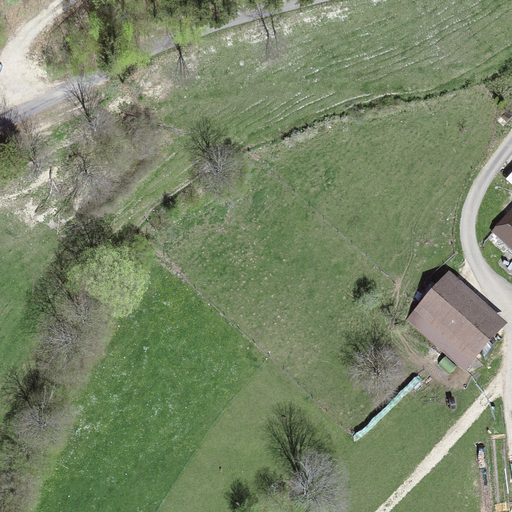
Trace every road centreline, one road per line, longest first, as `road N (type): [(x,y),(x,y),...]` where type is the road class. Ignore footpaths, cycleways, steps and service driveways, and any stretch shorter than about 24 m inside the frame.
road 1 (unclassified): [(0,121),(179,36),(297,0)]
road 2 (unclassified): [(511,140),(471,192),(466,240),(471,272),(508,315)]
road 3 (track): [(9,116),(17,54),(65,0)]
